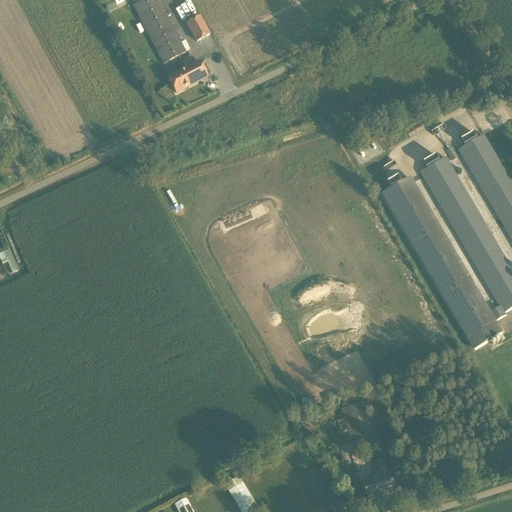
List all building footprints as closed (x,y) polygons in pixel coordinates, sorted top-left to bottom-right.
[(112,0),(104,4),(109,13),(117,9),(112,0)] [(186,53),(158,0),(147,0),(134,7),(164,65),(186,53)] [(187,25),(197,44),(210,37),(200,17),(187,25)] [(207,78),(199,62),(168,78),(176,94),(207,78)] [(457,152),(511,243),(511,269),(446,158),(420,174),(499,308),(503,315),(511,309),(511,186),(482,137),(457,152)] [(458,159),(451,148),(446,151),(452,162),(458,159)] [(505,317),(503,315),(499,308),(491,313),(412,179),(382,197),(474,352),(504,334),(497,322),(505,317)] [(13,274),(18,272),(9,252),(0,255),(0,258),(2,263),(6,262),(7,261),(13,274)] [(353,449),(378,441),(366,402),(341,411),(344,420),(338,422),(344,442),(351,440),(353,449)] [(395,492),(389,475),(388,475),(383,461),(374,465),(379,479),(362,484),(368,501),(395,492)] [(250,511),(257,508),(239,478),(224,487),(239,511),(250,511)] [(177,511),(192,511),(186,500),(174,506),(177,511)]
